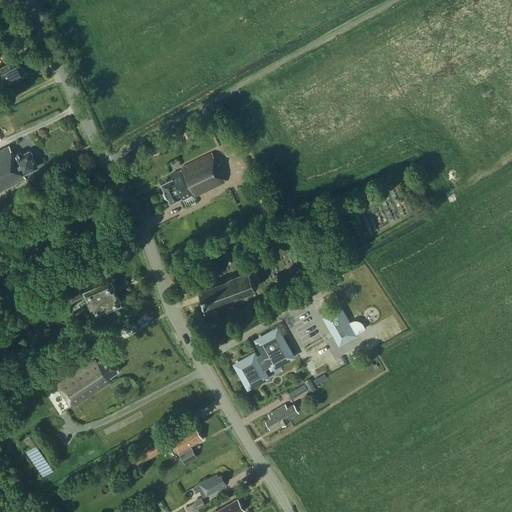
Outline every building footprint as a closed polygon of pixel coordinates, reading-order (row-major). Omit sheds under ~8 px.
[(0,55),(9,50),(5,43),(0,45),(0,55)] [(0,67),(0,78),(1,80),(0,80),(0,87),(28,74),(20,58),(0,67)] [(21,152),(15,155),(10,145),(0,150),(0,193),(27,179),(25,174),(38,167),(30,151),(22,154),(21,152)] [(172,173),(174,177),(161,183),(170,202),(183,196),(184,198),(191,195),(193,198),(227,183),(213,153),(172,173)] [(227,276),(227,278),(198,289),(205,307),(234,296),(235,297),(256,288),(259,280),(256,271),(248,268),(227,276)] [(50,270),(42,275),(46,280),(54,275),(50,270)] [(110,278),(85,289),(82,283),(67,289),(72,302),(85,296),(94,315),(121,302),(110,278)] [(340,343),(355,334),(340,307),(325,316),(340,343)] [(254,355),(236,364),(248,386),(266,376),(263,371),(272,366),(292,355),(277,329),(257,340),(264,351),(255,356),(254,355)] [(73,407),(82,401),(113,380),(110,376),(120,370),(109,354),(97,362),(95,358),(84,365),(84,364),(59,381),(60,382),(56,384),(72,408),(73,407)] [(304,381),(311,392),(316,389),(310,378),(304,381)] [(308,389),(304,383),(288,393),(292,399),(308,389)] [(271,417),(266,420),(271,428),(281,422),(283,425),(291,420),(290,419),(294,417),(293,415),(299,411),(294,403),(288,406),(286,403),(268,414),(271,417)] [(197,457),(192,447),(204,440),(196,426),(192,429),(190,426),(170,437),(185,464),(197,457)] [(161,441),(130,459),(134,466),(165,448),(161,441)] [(223,484),(226,482),(222,474),(219,476),(218,473),(193,487),(196,492),(199,490),(203,497),(224,486),(223,484)] [(199,509),(206,505),(201,497),(193,501),(194,502),(186,507),(188,511),(199,511),(200,511),(199,509)] [(217,511),(240,511),(244,510),(238,498),(217,511)]
